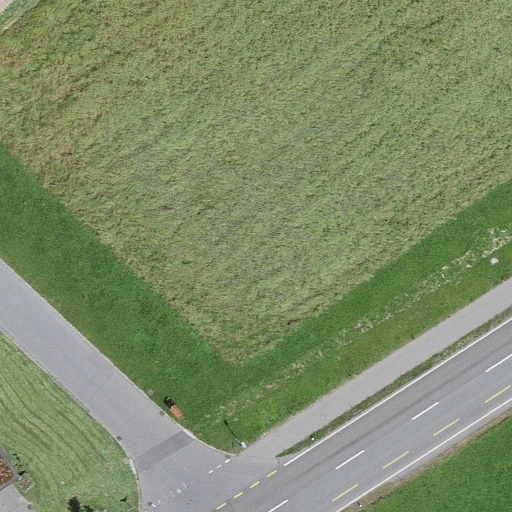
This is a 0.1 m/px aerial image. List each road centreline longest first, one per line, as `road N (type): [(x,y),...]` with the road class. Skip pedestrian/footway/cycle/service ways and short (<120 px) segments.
road 1 (residential): [(216,511),(0,300)]
road 2 (primary): [(511,357),(270,511)]
